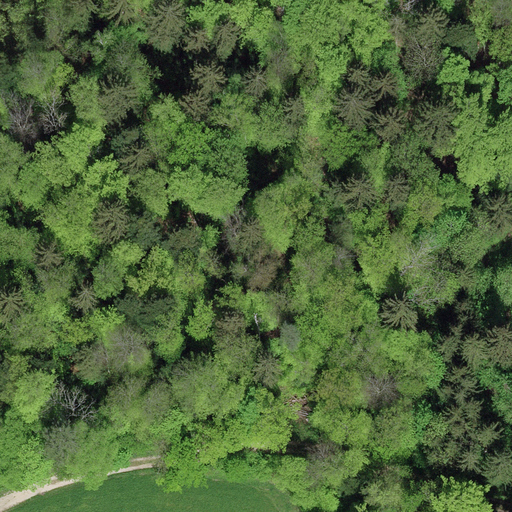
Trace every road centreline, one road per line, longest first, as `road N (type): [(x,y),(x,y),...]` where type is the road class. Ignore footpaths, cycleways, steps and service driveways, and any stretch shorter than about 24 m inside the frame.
road 1 (track): [(0,501),(160,457),(273,447)]
road 2 (track): [(273,447),(315,448),(511,504)]
